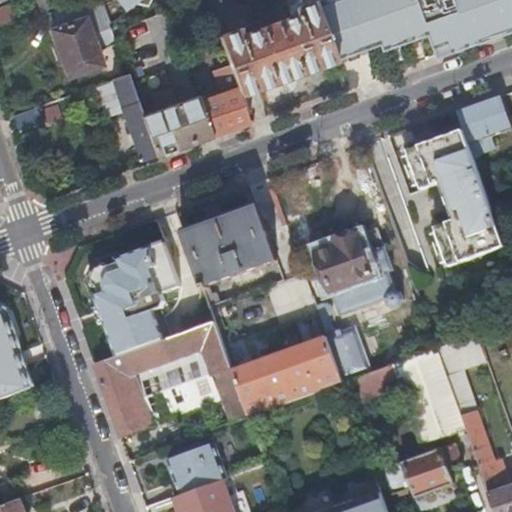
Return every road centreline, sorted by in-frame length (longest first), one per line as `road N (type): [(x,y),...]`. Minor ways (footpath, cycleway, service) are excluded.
road 1 (residential): [(22,235),(511,58)]
road 2 (residential): [(22,235),(122,511)]
